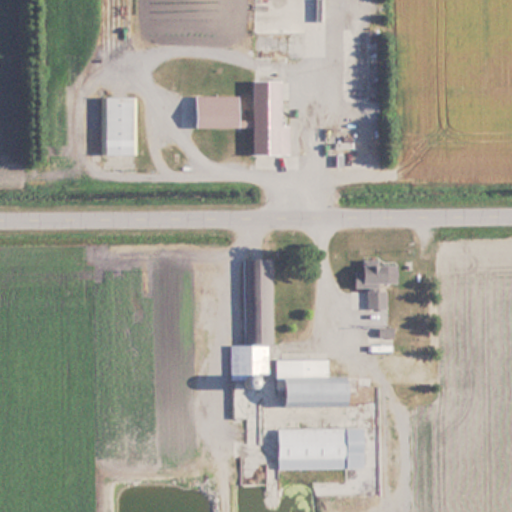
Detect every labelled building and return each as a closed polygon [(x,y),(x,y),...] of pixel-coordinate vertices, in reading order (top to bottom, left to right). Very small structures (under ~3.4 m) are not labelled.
[(251,0),(252,37),(278,37),(278,14),(312,14),(311,0),(251,0)] [(246,81),(246,154),(284,155),(285,126),(275,126),(275,81),(246,81)] [(232,128),(232,96),(188,96),(188,128),(232,128)] [(97,97),(97,155),(125,155),(125,131),(133,131),(133,97),(97,97)] [(271,259),(240,259),(241,346),(226,346),(227,375),(265,375),(265,345),(272,345),(271,259)] [(383,265),(350,265),(349,288),(365,288),(365,307),(383,307),(383,265)] [(323,359),(269,359),(270,408),(343,407),(342,376),(323,377),(323,359)] [(358,428),(272,428),(272,469),(358,468),(358,428)]
